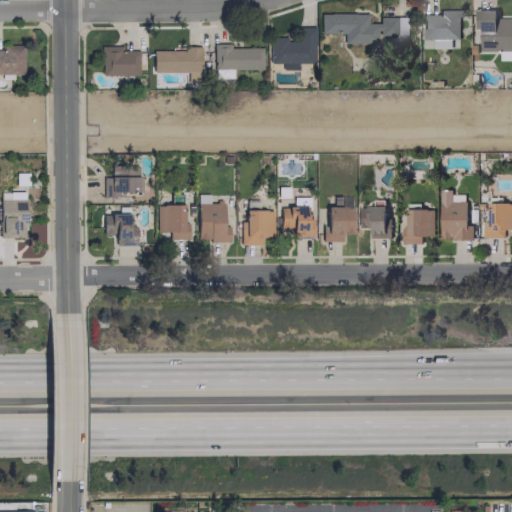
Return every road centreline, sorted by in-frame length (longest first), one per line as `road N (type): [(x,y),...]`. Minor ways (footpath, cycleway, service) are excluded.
road 1 (residential): [(0,277),(511,270)]
road 2 (motorway): [(511,367),(0,372)]
road 3 (motorway): [(0,434),(511,430)]
road 4 (secondary): [(66,0),(65,312)]
road 5 (residential): [(0,11),(213,8),(239,0)]
road 6 (secondary): [(65,312),(67,481)]
